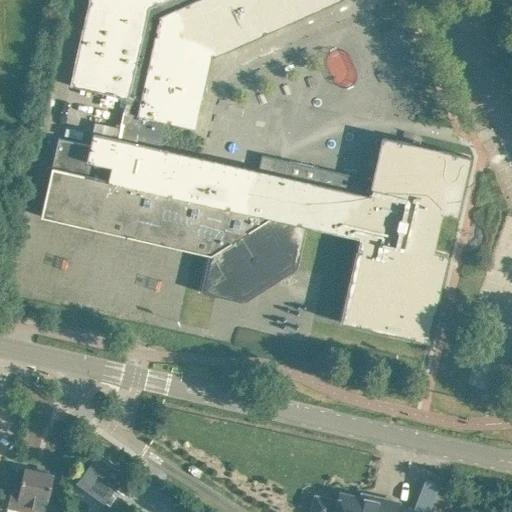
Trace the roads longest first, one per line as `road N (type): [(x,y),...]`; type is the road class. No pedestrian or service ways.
road 1 (tertiary): [(138,379),(511,463)]
road 2 (unclassified): [(234,511),(80,404),(81,366)]
